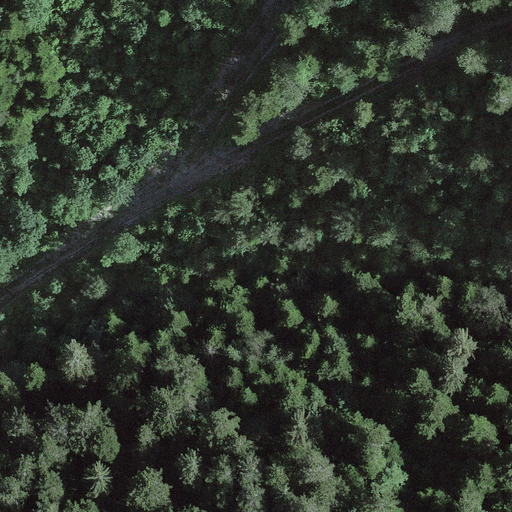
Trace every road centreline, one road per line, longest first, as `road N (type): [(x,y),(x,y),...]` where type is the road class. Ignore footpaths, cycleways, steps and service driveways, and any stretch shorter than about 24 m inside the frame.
road 1 (track): [(511,25),(154,194),(0,293)]
road 2 (track): [(154,194),(278,0)]
